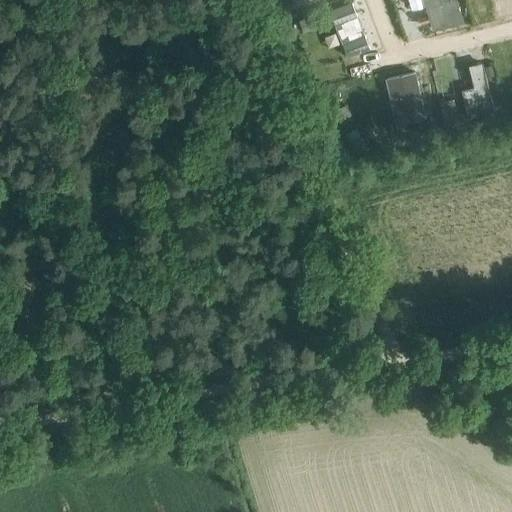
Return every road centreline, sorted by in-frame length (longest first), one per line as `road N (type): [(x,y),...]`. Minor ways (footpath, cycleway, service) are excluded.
road 1 (track): [(237,0),(394,359)]
road 2 (track): [(0,428),(169,399)]
road 3 (residential): [(395,52),(511,24)]
